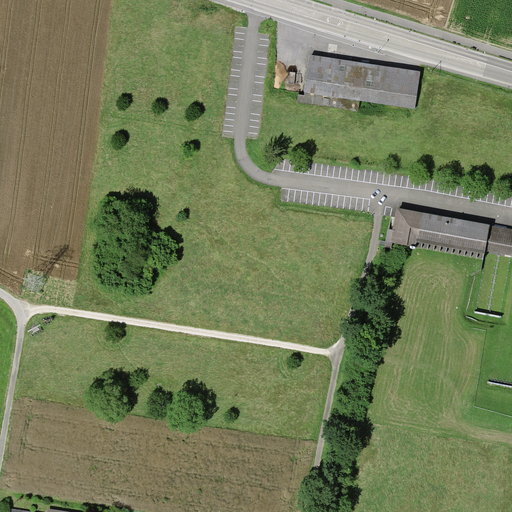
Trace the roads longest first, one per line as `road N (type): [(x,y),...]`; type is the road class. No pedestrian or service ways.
road 1 (track): [(24,307),(338,352)]
road 2 (secondary): [(264,0),(511,74)]
road 3 (track): [(384,196),(338,352)]
road 4 (track): [(338,352),(308,511)]
